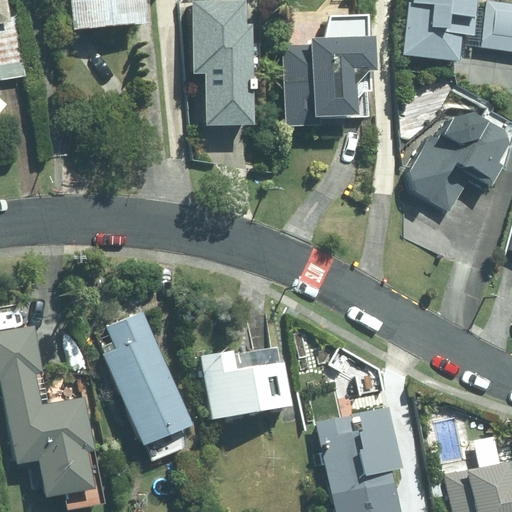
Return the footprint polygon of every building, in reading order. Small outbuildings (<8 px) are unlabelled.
[(129,6),(128,0),(48,0),(50,15),(129,6)] [(167,0),(169,59),(179,58),(180,108),(221,107),(218,0),(167,0)] [(450,17),(452,0),(389,0),(386,34),(434,39),(437,16),(450,17)] [(511,0),(463,0),(459,24),(511,32),(511,0)] [(328,97),(323,52),(349,50),(346,18),(260,26),(267,103),(328,97)] [(511,144),(511,140),(469,117),(468,116),(467,116),(465,116),(463,116),(461,116),(460,116),(458,117),(456,117),(455,117),(453,117),(451,118),(450,118),(448,119),(446,120),(445,120),(443,121),(441,122),(440,122),(438,123),(437,124),(435,125),(434,126),(433,127),(431,128),(430,130),(429,131),(428,132),(399,183),(433,202),(452,168),(487,188),(500,165),(511,144)] [(511,175),(496,232),(511,236),(511,175)] [(179,431),(188,427),(139,313),(89,335),(145,464),(186,446),(179,431)] [(0,403),(11,465),(33,462),(40,499),(59,496),(61,511),(67,511),(102,506),(84,399),(44,406),(30,327),(0,332),(0,403)] [(207,422),(290,409),(283,363),(277,364),(275,348),(231,355),(230,351),(197,356),(207,422)] [(408,480),(393,402),(312,418),(330,511),(394,511),(389,483),(408,480)] [(511,511),(511,463),(444,475),(450,511),(511,511)]
